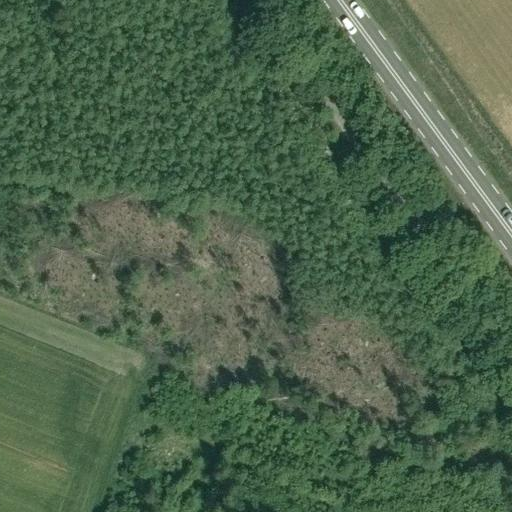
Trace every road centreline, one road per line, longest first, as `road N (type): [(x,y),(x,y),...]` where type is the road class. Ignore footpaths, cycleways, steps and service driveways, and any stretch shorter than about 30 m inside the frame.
road 1 (unclassified): [(511,340),(267,0)]
road 2 (primary): [(511,233),(340,0)]
